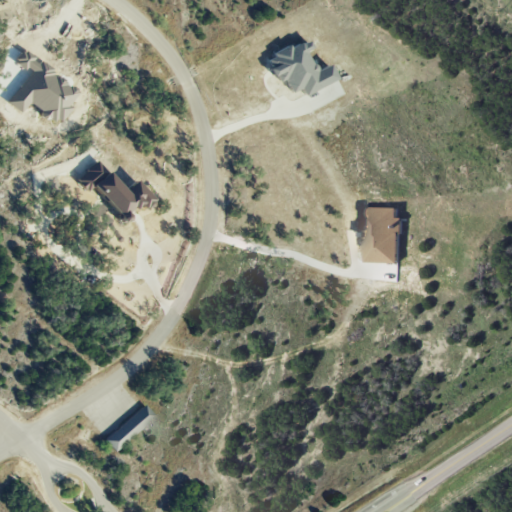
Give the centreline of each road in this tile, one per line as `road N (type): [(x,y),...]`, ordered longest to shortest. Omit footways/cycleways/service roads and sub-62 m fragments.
road 1 (residential): [(0,450),(125,370),(170,317),(202,250),(209,185),(190,95),(166,51),(111,0)]
road 2 (secondary): [(387,511),(511,428)]
